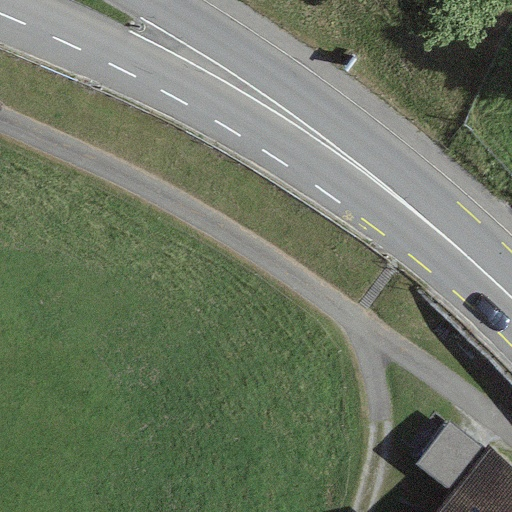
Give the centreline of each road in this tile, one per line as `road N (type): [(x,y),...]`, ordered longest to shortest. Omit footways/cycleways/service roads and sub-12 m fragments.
road 1 (primary): [(11,0),(310,135)]
road 2 (primary): [(310,135),(511,299)]
road 3 (primary): [(310,135),(151,0)]
